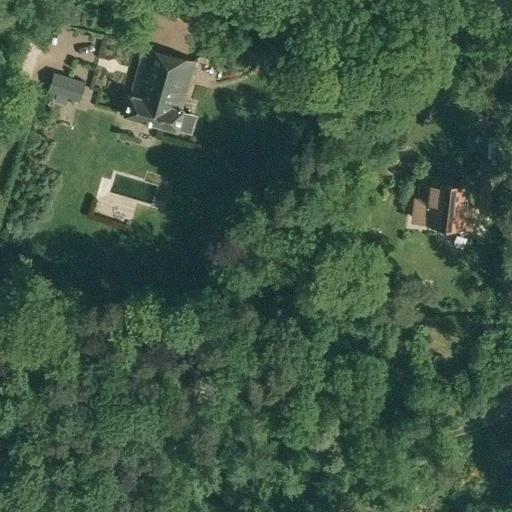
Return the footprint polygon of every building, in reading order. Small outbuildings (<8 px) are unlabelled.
[(123,114),(150,121),(169,53),(144,46),(130,94),(129,93),(123,114)] [(177,127),(190,131),(194,114),(182,110),(183,108),(181,108),(194,61),(169,53),(150,121),(177,129),(177,127)] [(48,92),(79,102),(86,81),(55,71),(48,92)] [(479,211),(499,212),(500,161),(479,161),(479,211)] [(412,216),(472,224),(474,206),(465,205),(467,185),(431,181),(429,201),(414,199),(412,216)]
